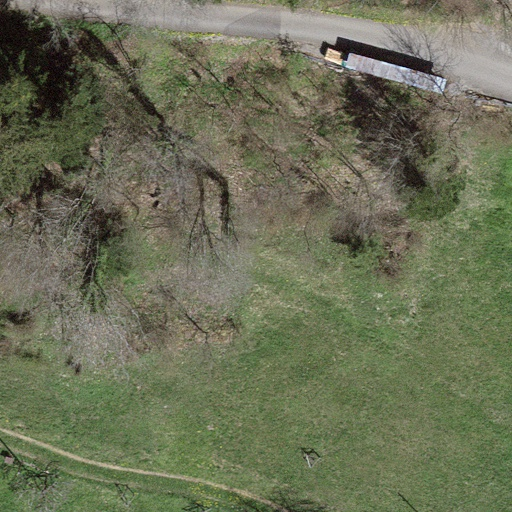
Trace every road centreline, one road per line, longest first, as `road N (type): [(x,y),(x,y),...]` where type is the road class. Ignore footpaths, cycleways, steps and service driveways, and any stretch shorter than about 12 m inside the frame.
road 1 (residential): [(511,81),(388,39),(39,0)]
road 2 (track): [(251,511),(0,443)]
